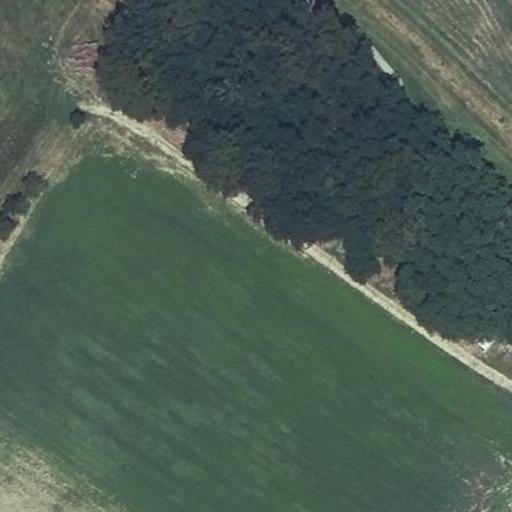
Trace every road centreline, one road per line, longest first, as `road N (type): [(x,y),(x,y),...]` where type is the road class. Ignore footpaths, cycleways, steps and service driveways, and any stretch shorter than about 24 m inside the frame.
road 1 (track): [(100,112),(511,384)]
road 2 (track): [(396,0),(511,120),(511,168),(348,0)]
